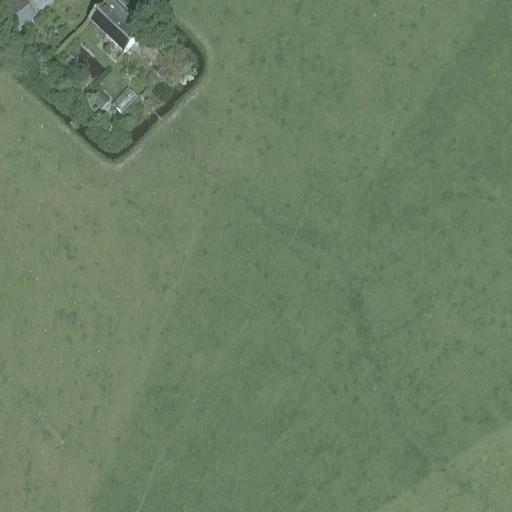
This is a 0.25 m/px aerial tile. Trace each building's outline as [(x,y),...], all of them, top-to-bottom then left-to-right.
[(0,15),(14,33),(35,17),(22,0),(8,0),(0,6),(0,15)] [(108,0),(89,19),(124,54),(138,40),(137,38),(144,31),(111,0),(108,0)] [(147,43),(139,51),(156,68),(165,60),(147,43)] [(169,63),(159,71),(164,78),(174,69),(169,63)] [(125,114),(142,98),(132,88),(115,104),(125,114)]
